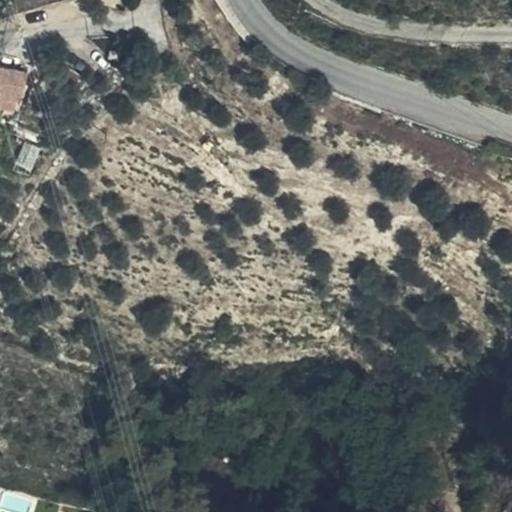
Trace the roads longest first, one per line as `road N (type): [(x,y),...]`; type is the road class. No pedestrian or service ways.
road 1 (track): [(209,0),(256,66),(310,99),(511,172)]
road 2 (tertiary): [(511,132),(310,61),(245,0)]
